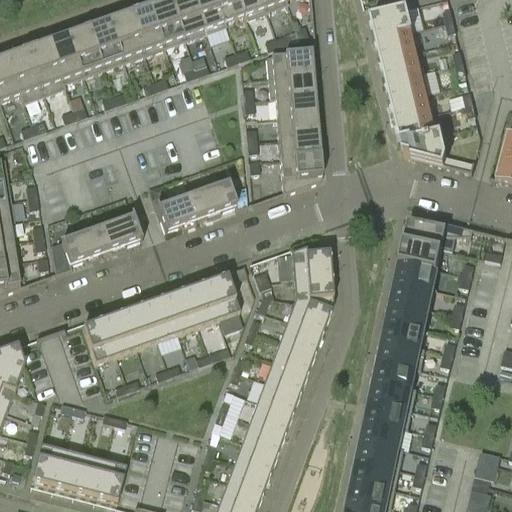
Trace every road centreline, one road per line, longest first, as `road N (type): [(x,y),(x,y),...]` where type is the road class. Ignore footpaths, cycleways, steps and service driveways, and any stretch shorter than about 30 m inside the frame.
road 1 (residential): [(0,328),(341,205)]
road 2 (residential): [(279,511),(350,311),(341,205)]
road 3 (residential): [(341,205),(322,0)]
road 4 (residential): [(341,205),(408,191),(511,217)]
